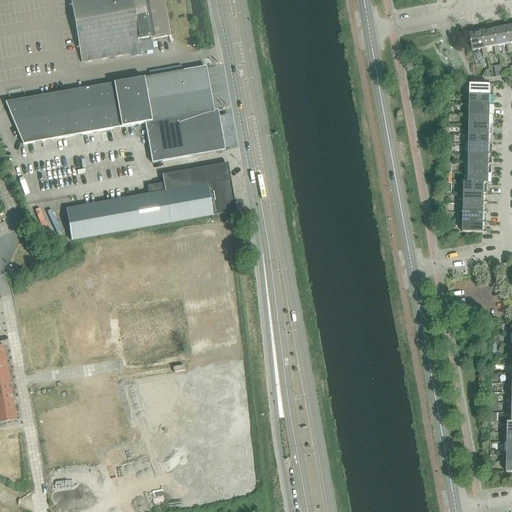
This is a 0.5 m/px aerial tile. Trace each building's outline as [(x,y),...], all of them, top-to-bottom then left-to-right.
[(69,0),(82,63),(131,54),(141,52),(154,50),(152,40),(172,36),(168,14),(164,14),(161,0),(69,0)] [(506,27),(494,30),(497,47),(499,46),(506,45),(508,54),(511,52),(511,50),(511,44),(509,44),(506,27)] [(497,47),(494,30),(482,32),(485,49),(486,49),(494,47),(496,56),(500,55),(499,46),(497,47)] [(485,49),(482,32),(469,34),(472,51),(482,49),(483,58),(488,57),(486,49),(485,49)] [(144,123),(151,164),(221,151),(219,137),(221,136),(219,125),(217,126),(214,111),(210,112),(202,68),(84,89),(4,104),(22,146),(144,123)] [(470,85),(470,95),(493,96),(494,86),(470,85)] [(470,95),(470,105),(493,106),(493,96),(470,95)] [(470,105),(469,115),(493,116),(493,106),(470,105)] [(469,125),(493,125),(493,116),(469,115),(469,125)] [(469,125),(469,134),(469,135),(492,135),(493,125),(469,125)] [(469,144),(492,145),(492,135),(469,135),(469,144)] [(469,144),(469,154),(492,155),(492,145),(469,144)] [(468,164),(492,164),(492,155),(469,154),(468,164)] [(65,210),(71,242),(232,213),(229,196),(232,195),(230,181),(227,181),(224,164),(161,175),(163,183),(147,186),(148,195),(65,210)] [(491,174),(492,164),(468,164),(468,174),(491,174)] [(468,174),(468,183),(468,184),(487,184),(491,185),(491,174),(468,174)] [(464,183),(464,194),(487,194),(487,184),(468,184),(468,183),(464,183)] [(464,194),(463,204),(487,204),(487,194),(464,194)] [(487,204),(463,204),(463,213),(487,213),(487,204)] [(463,213),(463,223),(486,223),(487,213),(463,213)] [(486,223),(463,223),(463,233),(486,234),(486,223)] [(3,346),(0,346),(0,423),(17,421),(3,346)]
